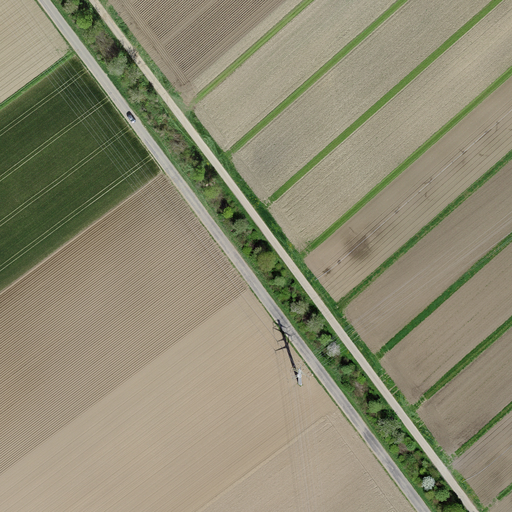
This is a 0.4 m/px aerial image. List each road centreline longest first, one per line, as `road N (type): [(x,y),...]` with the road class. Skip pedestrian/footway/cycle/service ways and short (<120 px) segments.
road 1 (track): [(95,0),(478,511)]
road 2 (unclassified): [(422,511),(41,0)]
